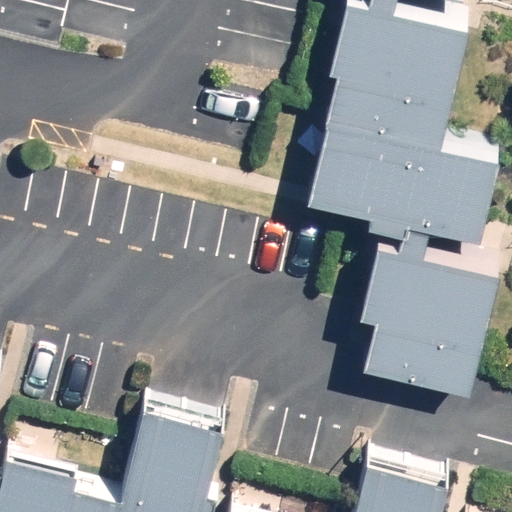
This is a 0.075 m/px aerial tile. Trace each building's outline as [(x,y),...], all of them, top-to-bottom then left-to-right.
[(336,0),(324,54),(333,56),(302,184),(363,199),(360,211),(395,220),(398,208),(423,214),(473,226),(492,146),(435,132),(463,14),(405,0),(336,0)] [(423,214),(398,208),(395,220),(392,233),(372,228),(355,301),(369,304),(357,352),(464,378),(494,257),(417,239),(423,214)] [(293,511),(222,495),(218,511),(204,508),(211,479),(201,476),(217,413),(138,393),(116,483),(109,511),(293,511)] [(0,511),(109,511),(116,483),(67,471),(70,459),(0,441),(0,511)] [(362,448),(346,511),(485,511),(461,506),(459,511),(430,511),(441,468),(362,448)]
